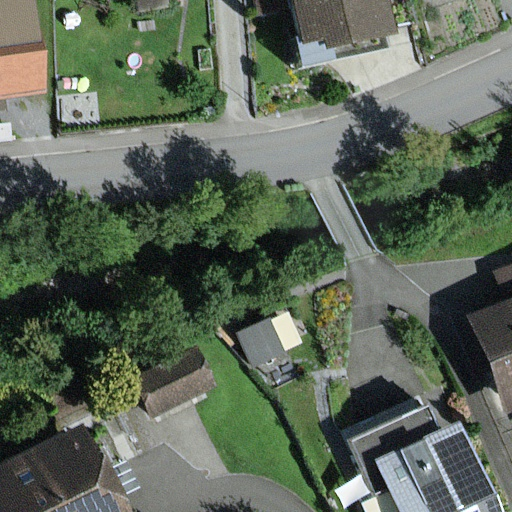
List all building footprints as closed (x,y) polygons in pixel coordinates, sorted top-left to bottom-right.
[(0,0),(0,93),(41,85),(26,16),(16,19),(11,0),(0,0)] [(253,0),(256,12),(283,7),(281,0),(253,0)] [(375,34),(367,0),(289,0),(300,50),(334,42),(375,34)] [(511,312),(477,326),(505,400),(511,397),(511,312)] [(257,329),(237,338),(251,368),(271,358),(257,329)] [(189,353),(132,382),(150,416),(206,387),(189,353)] [(376,466),(433,440),(414,399),(339,432),(369,499),(387,491),(376,466)] [(433,440),(376,466),(387,491),(396,511),(480,511),(446,435),(439,437),(433,440)] [(16,472),(0,479),(0,511),(102,511),(70,445),(16,472)]
